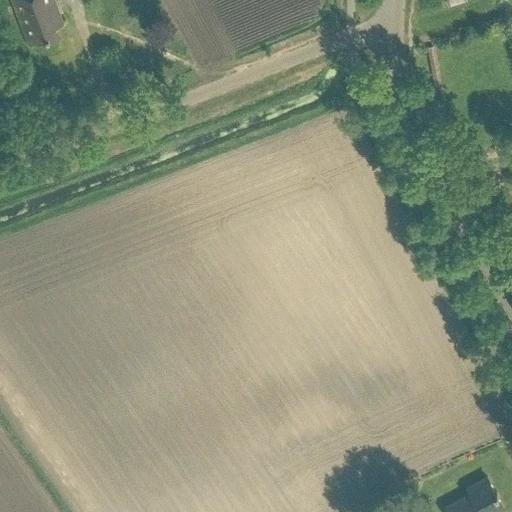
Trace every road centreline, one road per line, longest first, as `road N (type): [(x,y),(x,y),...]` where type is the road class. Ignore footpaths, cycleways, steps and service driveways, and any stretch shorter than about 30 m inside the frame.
road 1 (unclassified): [(0,169),(351,33),(391,29)]
road 2 (tertiary): [(511,311),(420,140),(391,29)]
